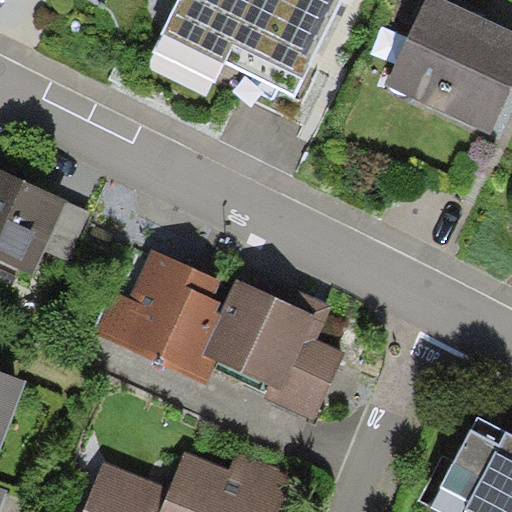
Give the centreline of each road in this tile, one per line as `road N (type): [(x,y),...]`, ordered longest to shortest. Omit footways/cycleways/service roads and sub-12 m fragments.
road 1 (residential): [(436,302),(0,82)]
road 2 (residential): [(353,511),(436,302)]
